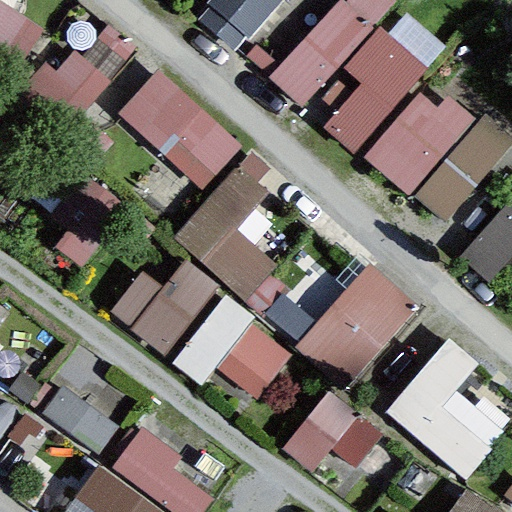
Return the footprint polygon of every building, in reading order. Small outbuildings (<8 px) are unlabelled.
[(0,0),(0,14),(23,0),(0,0)] [(315,0),(223,0),(273,46),(315,0)] [(313,87),(400,0),(342,0),(284,57),(313,87)] [(145,46),(114,11),(77,45),(108,79),(145,46)] [(338,112),(361,134),(438,53),(415,32),(338,112)] [(255,129),(168,54),(129,100),(216,175),(255,129)] [(511,149),(511,121),(450,67),(382,145),(458,212),(511,149)] [(37,179),(0,144),(0,199),(10,208),(37,179)] [(290,177),(251,144),(185,219),(272,295),(306,256),(258,214),(290,177)] [(105,183),(64,186),(68,249),(109,246),(105,183)] [(511,204),(478,242),(511,273),(511,204)] [(438,301),(385,246),(342,288),(395,343),(438,301)] [(233,282),(197,251),(139,259),(117,288),(180,341),(233,282)] [(0,342),(23,315),(0,296),(0,342)] [(301,349),(266,316),(228,355),(263,388),(301,349)] [(511,426),(511,377),(461,331),(400,397),(476,466),(511,426)] [(129,394),(82,363),(61,395),(108,426),(129,394)] [(368,420),(333,389),(302,424),(337,455),(368,420)] [(179,511),(215,466),(148,414),(104,471),(128,490),(112,511),(114,511),(179,511)] [(511,511),(511,491),(490,475),(462,511),(511,511)]
